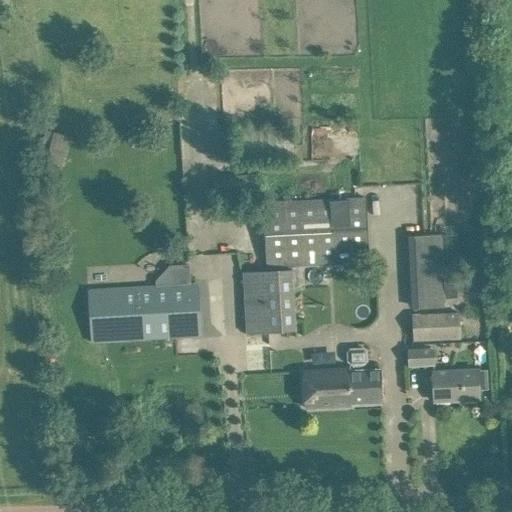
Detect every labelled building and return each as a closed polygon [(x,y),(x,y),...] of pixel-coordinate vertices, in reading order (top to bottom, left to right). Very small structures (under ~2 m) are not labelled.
[(249,175),(214,176),(214,198),(249,197),(249,175)] [(244,271),(245,293),(247,333),(296,330),(292,268),(304,267),(304,284),(325,282),(325,272),(329,266),(369,264),(365,196),(263,201),(267,270),(244,271)] [(411,309),(417,309),(418,315),(411,315),(412,341),(460,339),(460,313),(442,314),(442,308),(444,307),(440,234),(407,236),(411,309)] [(88,289),(89,302),(91,342),(194,336),(191,296),(190,283),(88,289)] [(350,348),(347,352),(347,361),(351,364),(364,363),(367,360),(367,351),(363,348),(350,348)] [(433,365),(432,349),(408,350),(408,366),(433,365)] [(349,369),(319,370),(304,371),(305,407),(351,405),(351,404),(383,402),(382,368),(350,370),(349,369)] [(433,372),(434,381),(435,401),(479,399),(478,370),(433,372)]
